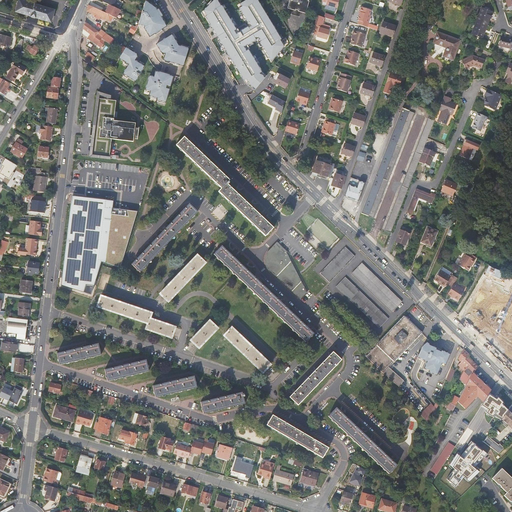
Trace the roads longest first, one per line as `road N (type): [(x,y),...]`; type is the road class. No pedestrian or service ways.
road 1 (residential): [(32,427),(317,511)]
road 2 (residential): [(38,364),(212,421),(276,407),(300,419)]
road 3 (residential): [(65,37),(75,73),(46,309)]
road 4 (residential): [(256,256),(348,360),(300,419)]
road 5 (residential): [(472,95),(435,183),(412,187),(381,258)]
road 6 (secondary): [(511,384),(381,258)]
road 7 (residential): [(294,167),(350,0)]
road 8 (residential): [(129,252),(186,197),(256,256)]
road 9 (secondary): [(252,124),(176,0)]
road 10 (residential): [(46,309),(177,354)]
road 11 (residential): [(177,354),(270,385),(298,359)]
road 12 (residential): [(192,132),(287,224)]
road 13 (residential): [(300,419),(341,444),(345,455),(317,511)]
road 14 (residential): [(65,37),(0,140)]
